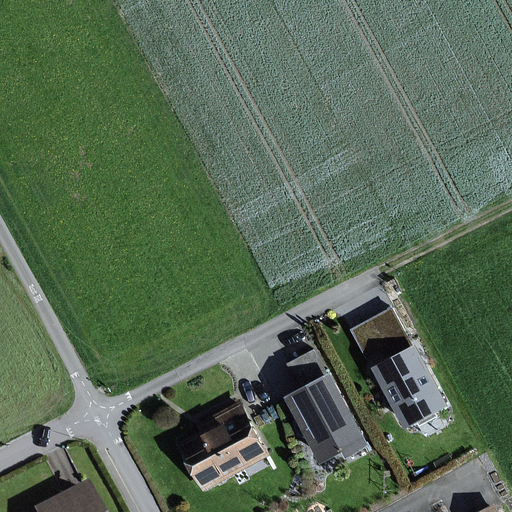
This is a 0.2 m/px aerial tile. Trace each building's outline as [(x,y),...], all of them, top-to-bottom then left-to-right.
[(406,338),(392,310),(352,330),(367,358),(406,338)] [(414,349),(374,370),(404,427),(444,406),(414,349)] [(303,390),(286,399),(319,461),(342,449),(346,456),(364,447),(314,352),(290,364),(303,390)] [(204,434),(181,446),(203,488),(265,456),(239,405),(199,425),(204,434)] [(105,511),(90,481),(40,506),(42,511),(105,511)]
